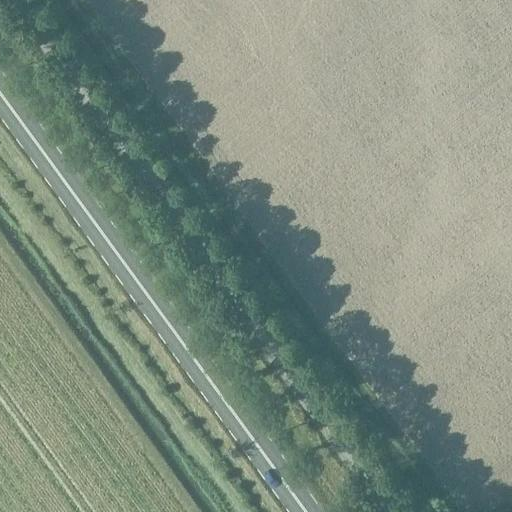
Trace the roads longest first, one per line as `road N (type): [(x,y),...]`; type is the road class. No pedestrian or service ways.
road 1 (unclassified): [(399,511),(24,0)]
road 2 (primary): [(303,511),(0,96)]
